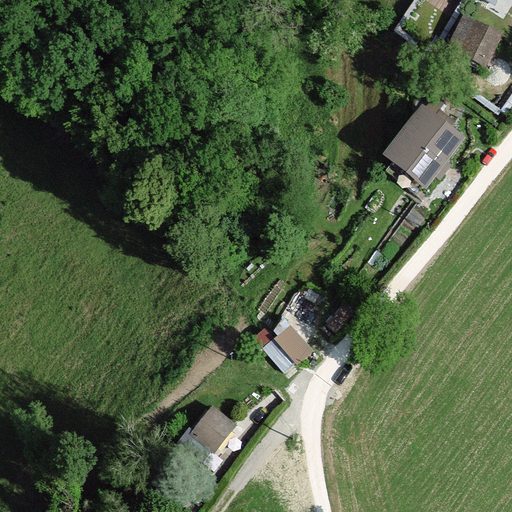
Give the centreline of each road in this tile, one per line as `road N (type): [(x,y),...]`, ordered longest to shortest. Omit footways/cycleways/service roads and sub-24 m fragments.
road 1 (track): [(511,145),(320,390)]
road 2 (track): [(320,390),(275,434),(218,511)]
road 3 (track): [(320,390),(312,438),(324,511)]
